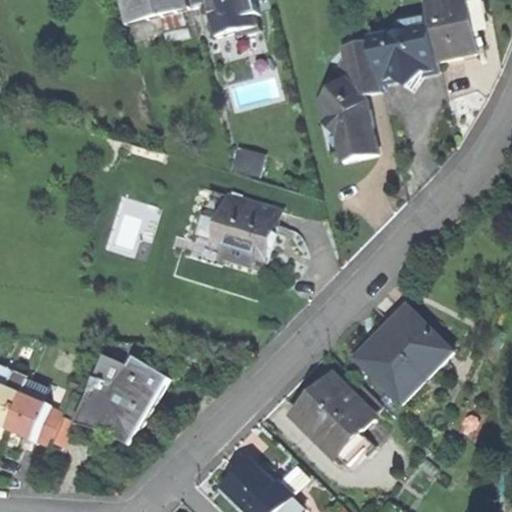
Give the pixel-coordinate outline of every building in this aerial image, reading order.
[(122,0),(129,24),(193,8),(192,5),(190,0),(122,0)] [(217,38),(258,27),(251,0),(190,0),(192,5),(209,1),(217,38)] [(431,16),(441,62),(463,57),(480,53),(468,0),(440,0),(428,3),(431,16)] [(443,71),(441,62),(431,16),(399,23),(402,33),(376,39),(385,84),(404,79),(417,89),(426,75),(433,73),(443,71)] [(387,90),(385,84),(376,39),(346,46),(349,59),(343,68),(352,84),(322,104),(333,117),(343,162),(363,157),(380,154),(376,134),(372,135),(370,126),(375,125),(371,108),(367,109),(364,96),(387,90)] [(240,147),(237,170),(266,174),(269,150),(240,147)] [(264,255),(275,258),(278,243),(281,231),(275,230),(279,208),(229,197),(219,246),(232,248),(264,255)] [(285,209),(279,208),(275,230),(281,231),(285,209)] [(208,215),(203,235),(217,238),(222,218),(208,215)] [(218,252),(230,255),(232,248),(219,246),(218,252)] [(263,262),(264,255),(232,248),(230,255),(228,264),(261,271),(263,262)] [(274,264),(275,258),(264,255),(263,262),(274,264)] [(361,356),(406,401),(458,349),(412,304),(385,332),(361,356)] [(112,355),(93,395),(85,413),(102,420),(115,426),(113,432),(138,444),(176,376),(138,357),(134,365),(112,355)] [(2,366),(0,369),(0,381),(25,392),(31,378),(2,366)] [(322,394),(308,407),(323,422),(316,429),(351,465),(375,441),(365,430),(379,417),(339,377),(322,394)] [(49,385),(31,378),(25,392),(43,399),(49,385)] [(0,381),(0,422),(10,427),(25,392),(0,381)] [(79,390),(71,411),(58,441),(69,445),(83,412),(85,413),(93,395),(79,390)] [(43,399),(25,392),(10,427),(24,433),(41,440),(55,404),(43,399)] [(71,411),(55,404),(41,440),(56,446),(58,441),(71,411)] [(301,414),(316,429),(323,422),(308,407),(301,414)] [(230,485),(256,511),(282,511),(298,496),(295,492),(283,481),(280,484),(257,460),(243,473),(230,485)] [(300,465),(283,481),(295,492),(311,476),(300,465)] [(302,500),(298,496),(282,511),(302,511),(306,509),(299,502),(302,500)]
